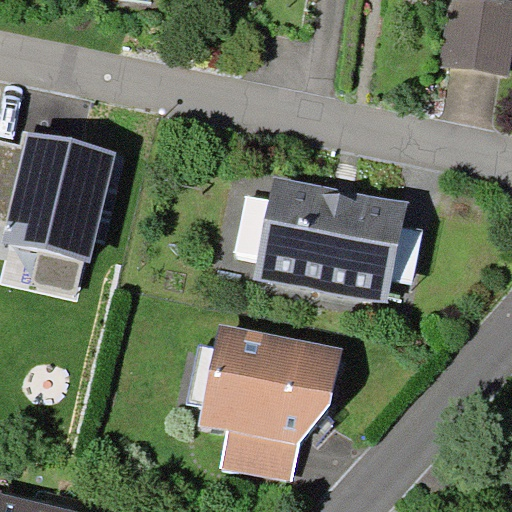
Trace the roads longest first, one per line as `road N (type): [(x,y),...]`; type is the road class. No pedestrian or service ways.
road 1 (residential): [(0,57),(511,164)]
road 2 (residential): [(343,511),(511,324)]
